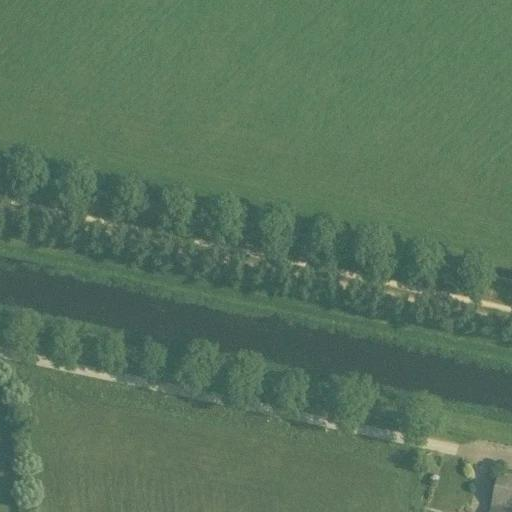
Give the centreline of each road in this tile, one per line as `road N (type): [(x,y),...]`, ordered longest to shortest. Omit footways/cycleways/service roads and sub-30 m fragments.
road 1 (track): [(511,459),(0,346)]
road 2 (track): [(511,324),(0,214)]
